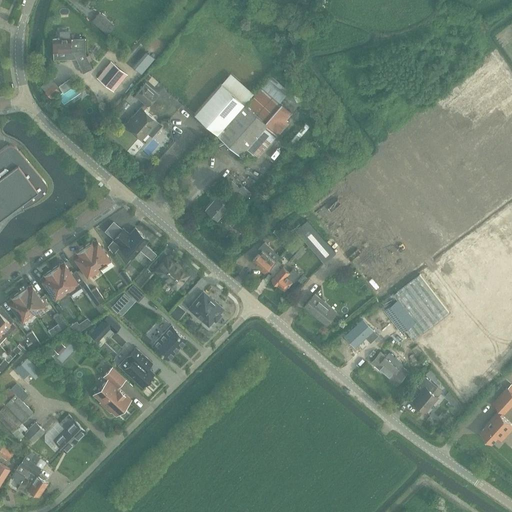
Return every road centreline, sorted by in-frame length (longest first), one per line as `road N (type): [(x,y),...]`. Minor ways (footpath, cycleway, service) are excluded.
road 1 (residential): [(41,511),(255,304)]
road 2 (residential): [(477,482),(255,304)]
road 3 (residential): [(255,304),(122,192)]
road 4 (residential): [(0,277),(122,192)]
road 5 (residential): [(122,192),(25,101)]
